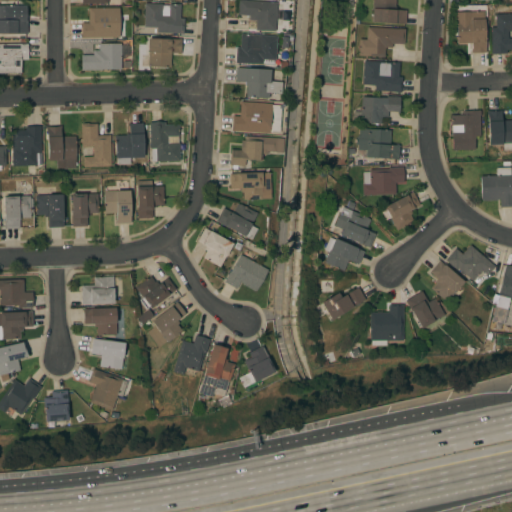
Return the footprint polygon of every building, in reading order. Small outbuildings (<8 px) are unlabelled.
[(274,32),(255,30),(256,20),(249,20),(249,16),(237,15),(238,0),(276,2),(274,32)] [(371,0),(394,0),(394,10),(406,10),(405,24),(370,22),(371,0)] [(144,3),(161,4),(161,5),(169,5),(169,4),(180,4),(180,18),(183,18),(183,34),(156,33),(156,27),(144,27),(144,3)] [(0,34),(0,5),(16,5),(16,20),(27,20),(27,34),(0,34)] [(119,8),(119,37),(81,37),(81,23),(88,23),(88,8),(119,8)] [(485,53),(471,53),(470,50),(471,50),(471,43),(456,44),(455,12),(484,11),(485,53)] [(511,13),(511,31),(507,31),(507,39),(511,38),(511,49),(506,50),(506,53),(491,54),(491,49),(490,27),(489,27),(488,22),(495,22),(495,14),(511,13)] [(366,27),(397,29),(398,29),(405,29),(404,44),(391,43),(391,48),(384,48),(384,57),(377,57),(357,55),(358,39),(365,40),(366,27)] [(235,63),(236,48),(240,48),(241,34),(276,36),(275,60),(274,60),(273,64),(262,64),(262,65),(235,63)] [(177,39),(180,39),(180,54),(177,54),(177,53),(170,53),(170,67),(147,67),(147,66),(141,66),(141,55),(148,55),(148,52),(147,52),(147,39),(177,39)] [(0,43),(27,43),(28,60),(20,60),(21,74),(0,74),(0,43)] [(121,44),(120,69),(102,69),(102,70),(81,70),(81,55),(92,55),(92,50),(98,50),(99,44),(121,44)] [(363,61),(398,63),(397,77),(401,77),(400,93),(395,92),(374,91),(374,85),(361,85),(363,61)] [(270,70),(269,82),(281,82),(280,93),(268,92),(268,98),(246,97),(246,86),(245,86),(245,82),(235,81),(236,68),(270,70)] [(387,117),(380,117),(380,124),(359,122),(352,121),(352,110),(360,111),(361,97),(381,98),(381,97),(386,98),(386,96),(399,97),(398,113),(397,113),(397,112),(387,111),(387,117)] [(231,131),(232,116),(239,116),(240,102),(271,104),(271,105),(281,105),(279,132),(269,132),(269,133),(231,131)] [(487,115),(486,115),(486,110),(501,110),(502,113),(501,113),(501,120),(511,120),(511,150),(503,150),(503,143),(502,143),(502,144),(488,145),(487,115)] [(452,150),(451,125),(450,125),(450,116),(462,115),(462,111),(480,111),(480,116),(479,116),(480,136),(475,136),(475,139),(474,139),(474,149),(452,150)] [(179,161),(151,161),(150,149),(149,130),(149,123),(164,122),(164,125),(178,125),(179,136),(178,136),(178,143),(179,143),(179,161)] [(110,166),(83,167),(82,157),(92,157),(92,147),(81,147),(80,125),(81,124),(88,123),(88,124),(96,124),(96,135),(110,135),(110,166)] [(143,158),(129,158),(129,164),(117,164),(117,158),(115,158),(114,136),(126,135),(126,134),(129,134),(128,124),(142,123),(143,158)] [(10,131),(25,130),(24,127),(40,126),(40,132),(39,132),(41,165),(12,166),(10,131)] [(75,169),(64,169),(64,168),(56,168),(56,161),(47,162),(46,131),(45,131),(45,126),(61,126),(61,131),(60,131),(60,136),(75,136),(75,169)] [(389,131),(389,145),(395,145),(398,145),(397,160),(394,160),(394,159),(365,157),(365,150),(356,150),(357,145),(354,145),(354,137),(357,137),(358,129),(389,131)] [(283,138),(282,153),(266,152),(266,154),(262,154),(261,161),(244,160),(244,166),(229,165),(230,149),(240,150),(241,140),(244,140),(244,136),(283,138)] [(395,194),(362,195),(361,185),(362,185),(362,172),(368,172),(368,170),(388,169),(388,167),(402,167),(402,183),(394,183),(395,194)] [(496,176),(496,168),(509,167),(510,175),(511,175),(511,197),(511,207),(499,207),(499,199),(496,199),(496,200),(482,200),(482,199),(480,199),(479,176),(496,176)] [(270,191),(261,191),(261,199),(242,200),(242,192),(240,192),(240,188),(229,189),(229,174),(235,174),(235,173),(261,172),(261,173),(269,173),(270,191)] [(163,205),(155,205),(155,207),(151,207),(151,218),(137,218),(136,181),(150,180),(151,186),(162,186),(163,205)] [(130,223),(116,224),(115,213),(104,213),(103,192),(129,191),(130,223)] [(411,192),(418,205),(409,210),(411,213),(409,215),(412,221),(396,230),(389,218),(385,220),(380,211),(385,209),(383,206),(411,192)] [(71,227),(70,195),(97,193),(98,213),(89,213),(89,216),(86,216),(86,226),(71,227)] [(35,195),(61,194),(62,227),(47,227),(47,217),(43,217),(43,215),(35,215),(35,195)] [(29,196),(30,215),(30,218),(19,218),(19,228),(4,229),(3,197),(29,196)] [(256,213),(250,225),(256,229),(250,240),(227,227),(227,228),(215,221),(222,208),(232,213),(237,203),(256,213)] [(339,235),(341,230),(333,226),(339,212),(347,215),(349,211),(351,212),(352,211),(367,218),(367,219),(369,220),(365,230),(374,234),(368,248),(339,235)] [(202,258),(206,251),(204,250),(206,246),(196,241),(204,228),(231,243),(219,267),(202,258)] [(363,251),(357,265),(347,260),(343,270),(323,262),(328,252),(323,250),(328,237),(333,239),(333,238),(363,251)] [(494,267),(487,275),(481,270),(472,281),(457,268),(456,270),(444,260),(454,248),(461,254),(469,245),(494,267)] [(267,270),(255,291),(254,290),(253,291),(241,284),(242,283),(239,282),(236,289),(223,282),(228,273),(229,273),(239,254),(267,270)] [(446,302),(431,289),(436,283),(434,282),(437,279),(429,272),(438,261),(463,282),(446,302)] [(511,302),(511,305),(495,301),(504,267),(503,267),(504,264),(511,266),(511,302)] [(149,276),(154,282),(155,281),(158,284),(166,278),(175,289),(150,308),(149,306),(145,309),(139,300),(142,298),(134,287),(149,276)] [(81,304),(80,286),(93,285),(93,277),(113,277),(113,303),(81,304)] [(0,280),(22,279),(23,292),(31,292),(32,307),(17,308),(17,305),(0,305),(0,280)] [(320,303),(337,292),(340,297),(357,287),(365,299),(330,320),(320,303)] [(405,301),(421,291),(427,302),(434,298),(444,315),(421,328),(405,301)] [(176,302),(185,314),(177,320),(179,323),(176,325),(181,331),(166,342),(151,321),(176,302)] [(369,312),(388,312),(388,304),(402,304),(402,340),(385,340),(385,345),(370,345),(370,340),(369,340),(369,312)] [(116,334),(96,335),(96,327),(94,327),(94,324),(83,324),(82,309),(115,308),(116,334)] [(0,312),(32,311),(32,327),(22,327),(22,331),(19,331),(20,339),(0,340),(0,312)] [(181,340),(192,344),(194,335),(209,339),(205,353),(203,352),(198,371),(184,367),(182,374),(172,371),(181,340)] [(120,369),(99,367),(100,355),(90,354),(92,339),(124,343),(120,369)] [(0,347),(22,342),(22,343),(24,343),(25,349),(26,357),(17,359),(19,370),(9,373),(10,377),(8,377),(8,380),(1,381),(0,378),(0,347)] [(208,396),(208,395),(201,393),(198,393),(212,344),(226,348),(223,358),(226,359),(226,362),(234,364),(229,382),(227,382),(224,390),(214,387),(212,397),(208,396)] [(262,346),(268,359),(267,360),(274,372),(243,387),(238,378),(249,372),(243,361),(250,357),(248,353),(262,346)] [(122,380),(127,382),(121,397),(117,395),(111,410),(89,402),(95,385),(88,382),(92,369),(122,379),(122,380)] [(0,399),(13,379),(23,386),(28,378),(41,387),(33,399),(31,398),(20,415),(8,407),(4,413),(0,410),(0,399)] [(66,390),(68,406),(66,406),(68,420),(54,421),(54,426),(47,426),(46,422),(45,422),(44,412),(43,405),(43,398),(51,397),(51,392),(66,390)]
